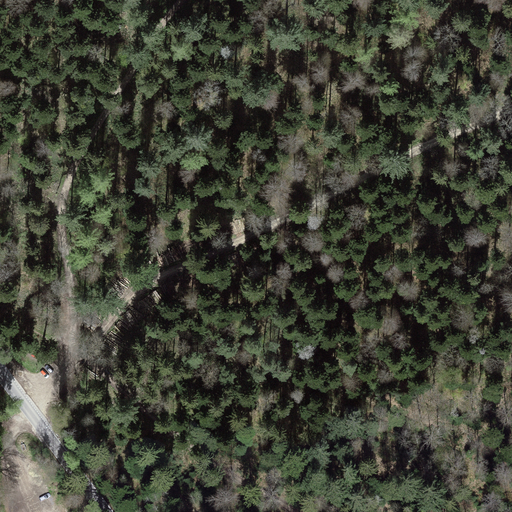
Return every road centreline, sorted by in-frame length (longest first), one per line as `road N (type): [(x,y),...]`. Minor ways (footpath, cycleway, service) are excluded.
road 1 (track): [(78,353),(146,283),(511,107)]
road 2 (track): [(188,0),(70,171),(59,227),(78,353)]
road 3 (track): [(78,353),(160,422),(296,511)]
road 4 (tertiary): [(103,511),(0,372)]
